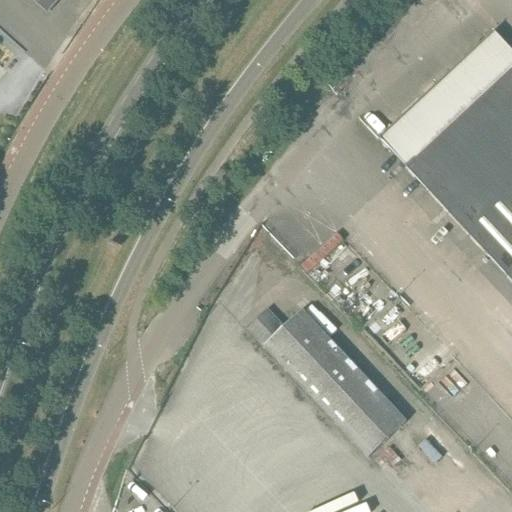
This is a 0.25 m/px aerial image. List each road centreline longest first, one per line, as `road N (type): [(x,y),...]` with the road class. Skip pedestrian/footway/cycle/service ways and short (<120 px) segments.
road 1 (tertiary): [(37,511),(115,301),(154,222),(227,105),(311,0)]
road 2 (tertiary): [(201,0),(141,82),(70,205),(0,375)]
road 3 (unknown): [(502,511),(468,487),(388,491),(291,408),(249,426),(203,470)]
road 4 (unclassified): [(70,511),(110,409),(186,291)]
road 5 (unclassified): [(0,209),(80,61),(129,0)]
